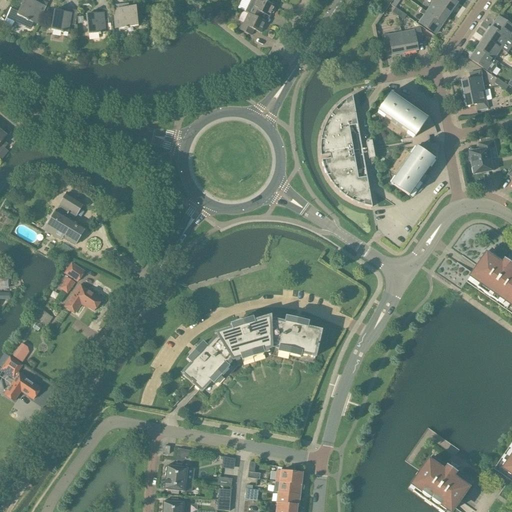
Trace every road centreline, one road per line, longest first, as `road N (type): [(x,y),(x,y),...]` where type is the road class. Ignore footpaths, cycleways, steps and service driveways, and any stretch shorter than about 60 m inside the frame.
road 1 (tertiary): [(0,505),(181,236)]
road 2 (residential): [(148,400),(187,336),(243,305),(320,312),(369,333)]
road 3 (residential): [(156,429),(325,461)]
road 4 (residential): [(152,136),(0,87)]
road 5 (residential): [(49,511),(110,422),(156,429)]
road 6 (residential): [(325,461),(349,371),(369,333)]
